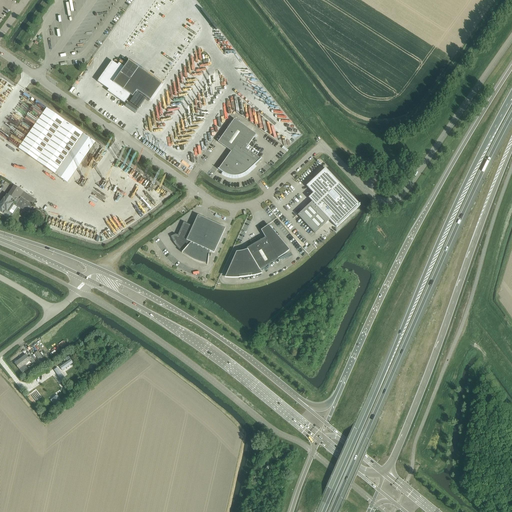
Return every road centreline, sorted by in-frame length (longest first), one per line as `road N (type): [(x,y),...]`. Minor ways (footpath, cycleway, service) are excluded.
road 1 (unclassified): [(0,51),(186,184),(233,207),(255,203),(321,148),(375,200),(398,198),(511,36)]
road 2 (primary): [(511,67),(425,208),(345,376)]
road 3 (primary): [(385,473),(511,146)]
road 4 (trunk): [(444,226),(324,511)]
road 5 (trunk): [(331,511),(455,229)]
road 6 (primary): [(87,281),(202,346),(319,438)]
road 7 (primary): [(297,400),(186,315),(99,269)]
road 8 (primary): [(511,96),(444,226)]
road 9 (primary): [(455,229),(511,113)]
